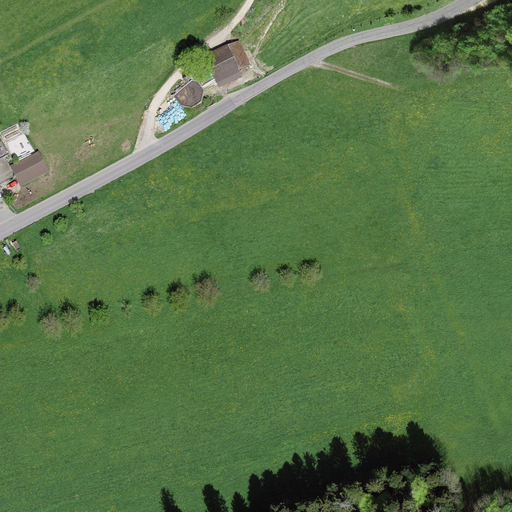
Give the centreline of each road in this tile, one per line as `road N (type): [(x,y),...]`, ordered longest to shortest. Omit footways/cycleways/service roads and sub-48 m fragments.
road 1 (tertiary): [(470,0),(311,59),(0,233)]
road 2 (track): [(252,0),(177,72),(151,114),(142,159)]
